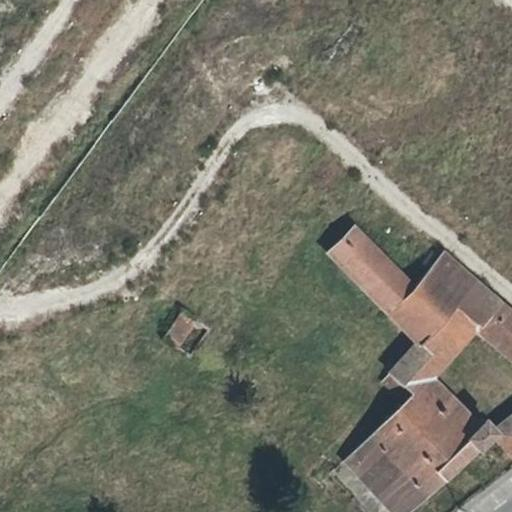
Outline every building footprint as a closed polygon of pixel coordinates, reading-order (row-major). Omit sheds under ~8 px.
[(442,178),(462,154),(452,146),(433,170),(442,178)] [(511,316),(439,253),(408,286),(350,228),(327,250),(417,341),(450,304),(474,325),(511,357),(511,316)] [(404,355),(427,376),(474,325),(450,304),(417,341),(404,355)] [(192,317),(179,308),(159,337),(172,346),(192,317)] [(427,376),(404,355),(388,372),(410,392),(342,459),(393,511),(402,511),(471,446),(472,447),(488,432),(511,455),(511,443),(494,426),(496,423),(493,420),(491,421),(487,416),(488,415),(485,411),(476,420),(427,376)] [(511,411),(496,423),(494,426),(511,443),(511,411)]
